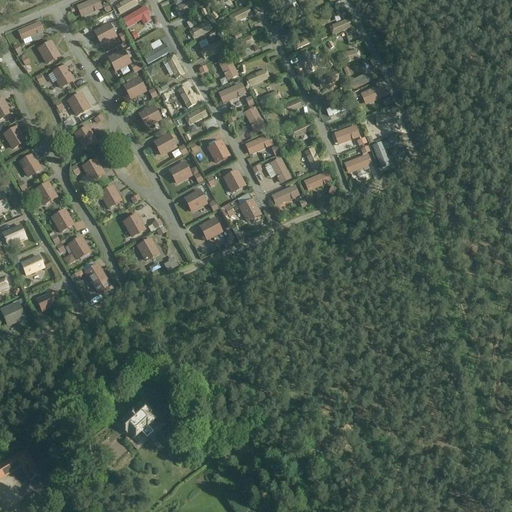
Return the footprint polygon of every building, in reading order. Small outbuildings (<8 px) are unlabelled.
[(98,0),(92,0),(76,7),(81,18),(103,9),(98,0)] [(120,16),(138,5),(135,0),(126,0),(115,7),(120,16)] [(180,17),(198,8),(194,0),(190,0),(176,7),(176,10),(180,17)] [(112,12),(108,4),(102,7),(106,15),(112,12)] [(145,7),(123,20),(128,29),(141,22),(149,17),(151,16),(145,7)] [(229,16),(233,25),(252,16),(248,7),(229,16)] [(341,20),(347,18),(344,9),(338,12),(341,20)] [(348,19),(329,27),(333,37),(352,29),(348,19)] [(190,30),(197,27),(194,20),(186,23),(190,30)] [(194,40),(212,30),(207,21),(189,31),(194,40)] [(18,29),(21,40),(45,34),(42,23),(18,29)] [(101,46),(115,38),(109,27),(95,34),(101,46)] [(128,41),(124,33),(118,36),(123,44),(128,41)] [(145,45),(154,42),(151,33),(142,36),(145,45)] [(309,33),(290,42),(295,51),(314,43),(309,33)] [(231,44),(235,54),(254,45),(250,36),(231,44)] [(27,50),(35,47),(32,40),(24,44),(27,50)] [(198,43),(201,50),(209,47),(206,40),(198,43)] [(200,51),(205,60),(224,51),(219,42),(200,51)] [(354,42),(347,44),(349,50),(356,48),(354,42)] [(47,65),(59,58),(51,44),(39,51),(47,65)] [(23,53),(18,45),(13,48),(18,56),(23,53)] [(166,45),(144,57),(148,64),(170,53),(166,45)] [(360,60),(358,50),(338,55),(340,65),(360,60)] [(115,72),(129,64),(123,52),(109,60),(115,72)] [(305,70),(308,76),(317,71),(308,52),(299,57),(302,63),(302,64),(305,70)] [(31,64),(26,56),(20,60),(25,68),(31,64)] [(239,76),(228,56),(217,61),(227,82),(239,76)] [(175,57),(166,61),(176,80),(185,75),(175,57)] [(143,70),(138,61),(133,64),(137,73),(143,70)] [(206,66),(198,70),(201,75),(208,72),(206,66)] [(61,89),(73,82),(65,69),(53,75),(61,89)] [(250,87),(270,79),(269,78),(270,77),(267,71),(266,69),(246,78),(250,87)] [(336,72),(317,80),(317,82),(320,88),(321,89),(340,81),(336,72)] [(45,83),(40,75),(35,78),(40,86),(45,83)] [(155,86),(164,82),(162,77),(153,80),(155,86)] [(352,93),(372,85),(370,78),(350,86),(352,93)] [(131,100),(145,93),(138,81),(124,88),(131,100)] [(223,104),(246,94),(242,83),(218,94),(223,104)] [(196,105),(186,86),(177,91),(187,110),(196,105)] [(382,86),(361,95),(366,106),(387,97),(382,86)] [(158,98),(154,89),(148,92),(153,100),(158,98)] [(282,101),(277,91),(258,100),(262,109),(282,101)] [(77,117),(88,110),(80,96),(69,103),(77,117)] [(254,105),(251,97),(245,100),(249,108),(254,105)] [(298,100),(279,108),(283,118),(302,109),(298,100)] [(0,120),(10,114),(2,101),(0,101),(0,120)] [(64,109),(60,102),(54,105),(58,113),(64,109)] [(387,112),(393,109),(390,103),(384,106),(387,112)] [(184,118),(189,127),(208,117),(203,108),(184,118)] [(266,128),(255,108),(244,113),(255,134),(262,130),(264,134),(270,131),(268,127),(266,128)] [(146,128),(160,121),(154,109),(140,116),(146,128)] [(336,126),(345,123),(341,113),(332,116),(336,126)] [(396,114),(375,117),(377,127),(397,124),(396,114)] [(102,115),(94,120),(97,125),(105,121),(102,115)] [(235,116),(226,121),(228,125),(229,125),(230,126),(237,122),(235,116)] [(173,126),(169,118),(164,121),(168,129),(173,126)] [(308,122),(289,131),(294,140),(313,132),(308,122)] [(356,127),(334,135),(339,146),(360,138),(356,127)] [(13,150),(25,143),(16,129),(5,136),(13,150)] [(83,150),(95,143),(87,129),(76,136),(83,150)] [(269,135),(245,145),(250,156),(273,146),(269,135)] [(161,156),(175,149),(169,137),(155,144),(161,156)] [(365,139),(356,142),(359,148),(367,144),(365,139)] [(231,157),(222,141),(207,149),(216,165),(231,157)] [(199,152),(194,144),(189,147),(194,155),(199,152)] [(381,144),(373,147),(382,170),(390,166),(381,144)] [(188,154),(184,146),(178,149),(183,157),(188,154)] [(280,154),(276,147),(271,149),(275,157),(280,154)] [(368,147),(360,150),(362,156),(370,153),(368,147)] [(322,168),(314,149),(304,153),(312,172),(322,168)] [(368,155),(344,165),(349,176),(364,170),(364,172),(372,169),(371,167),(373,166),(368,155)] [(29,178),(40,171),(32,157),(20,164),(29,178)] [(270,165),(281,186),(292,180),(291,178),(292,178),(288,172),(281,159),(270,165)] [(91,182),(103,175),(95,162),(83,168),(91,182)] [(176,184),(190,177),(184,165),(170,173),(176,184)] [(81,174),(76,166),(71,169),(75,177),(81,174)] [(260,166),(252,169),(254,175),(262,172),(260,166)] [(328,172),(304,183),(309,193),(332,183),(328,172)] [(232,194),(244,187),(236,173),(224,180),(232,194)] [(204,182),(199,174),(194,177),(198,185),(204,182)] [(216,185),(211,177),(206,180),(211,188),(216,185)] [(27,189),(23,182),(18,185),(22,193),(27,189)] [(44,206),(56,199),(48,185),(36,192),(44,206)] [(203,187),(207,202),(212,201),(208,186),(203,187)] [(332,187),(328,195),(334,197),(337,189),(332,187)] [(109,209),(120,202),(112,189),(101,195),(109,209)] [(272,200),(277,211),(302,200),(296,189),(272,200)] [(33,198),(28,190),(21,195),(27,205),(29,204),(27,202),(33,198)] [(191,212),(205,205),(199,193),(185,201),(191,212)] [(139,196),(130,200),(133,205),(141,201),(139,196)] [(0,211),(8,208),(3,197),(0,198),(0,211)] [(209,205),(213,213),(219,210),(214,200),(210,203),(211,204),(209,205)] [(308,208),(304,200),(299,203),(303,211),(308,208)] [(247,223),(259,216),(252,202),(240,209),(247,223)] [(141,217),(149,211),(145,206),(137,212),(141,217)] [(61,233),(72,226),(64,212),(53,219),(61,233)] [(232,213),(227,216),(231,222),(236,219),(232,213)] [(132,238),(144,231),(136,217),(124,224),(132,238)] [(160,220),(151,224),(155,230),(163,225),(160,220)] [(207,241),(221,233),(214,221),(200,229),(207,241)] [(8,246),(25,239),(20,227),(3,235),(8,246)] [(238,227),(235,233),(244,237),(247,231),(238,227)] [(165,228),(156,232),(159,237),(167,233),(165,228)] [(50,236),(55,246),(60,243),(55,234),(50,236)] [(124,238),(127,246),(133,244),(129,236),(124,238)] [(66,240),(53,248),(57,255),(60,254),(60,255),(66,252),(62,245),(67,242),(66,240)] [(77,260),(89,253),(81,240),(69,247),(77,260)] [(146,262),(158,255),(150,241),(138,248),(146,262)] [(26,277),(44,269),(39,257),(21,265),(26,277)] [(94,288),(105,281),(97,267),(86,274),(94,288)] [(0,294),(9,290),(4,277),(0,278),(0,294)] [(51,296),(53,295),(51,291),(46,293),(47,296),(36,301),(42,313),(56,307),(51,296)] [(9,325),(24,318),(17,302),(13,304),(14,308),(3,312),(9,325)] [(127,435),(128,434),(133,440),(141,433),(139,431),(145,426),(147,428),(155,420),(150,415),(150,414),(142,405),(135,411),(135,410),(125,419),(126,419),(119,425),(122,428),(125,431),(124,431),(127,435)] [(0,464),(0,499),(2,498),(0,494),(0,478),(21,467),(30,482),(40,476),(25,450),(0,464)]
